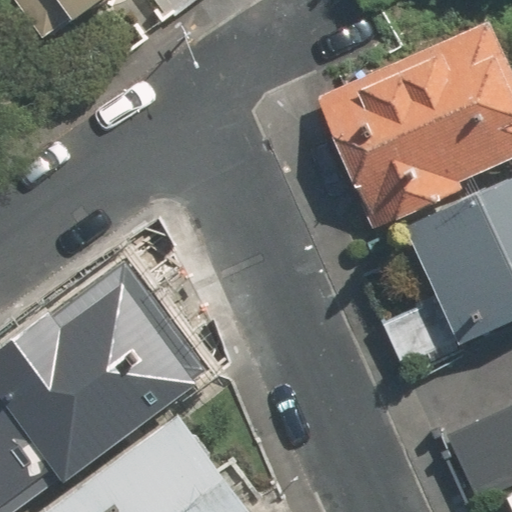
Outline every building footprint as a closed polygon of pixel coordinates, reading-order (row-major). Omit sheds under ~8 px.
[(16,0),(42,35),(70,16),(72,19),(99,0),(157,0),(169,15),(189,0),(16,0)] [(511,59),(493,19),(318,101),(374,224),(511,161),(511,59)] [(511,180),(411,227),(464,340),(511,317),(511,180)] [(0,511),(6,511),(63,472),(66,476),(204,378),(200,372),(209,366),(130,256),(0,347),(0,511)] [(434,301),(386,322),(405,366),(452,344),(434,301)] [(266,511),(184,404),(48,509),(50,511),(266,511)] [(477,511),(489,511),(511,502),(511,410),(446,439),(477,511)]
